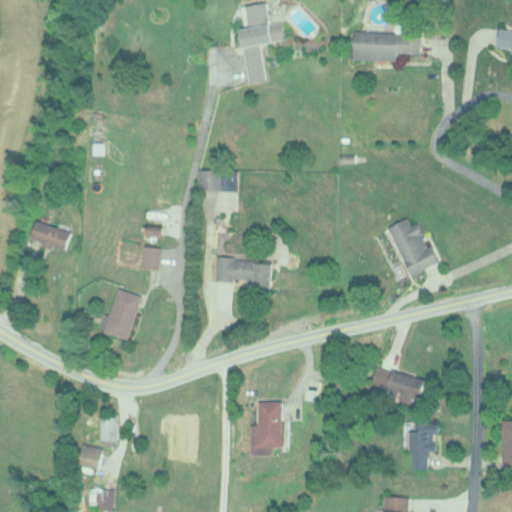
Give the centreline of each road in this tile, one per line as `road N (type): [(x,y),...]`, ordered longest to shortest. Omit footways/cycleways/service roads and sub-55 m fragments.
road 1 (residential): [(0,329),(77,374),(121,387),(511,288)]
road 2 (residential): [(470,300),(477,380),(469,511)]
road 3 (residential): [(511,96),(493,90),(466,103),(439,126),(433,145),(511,197)]
